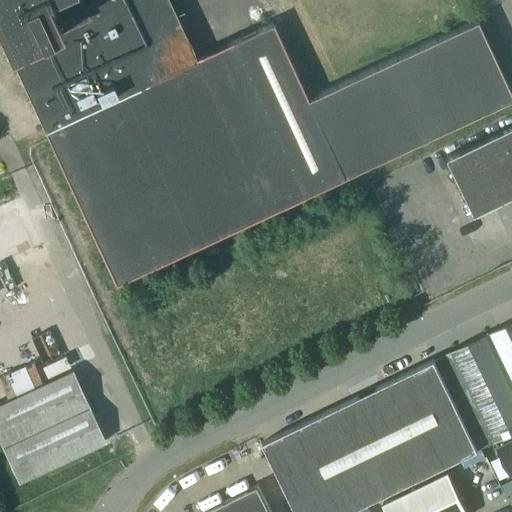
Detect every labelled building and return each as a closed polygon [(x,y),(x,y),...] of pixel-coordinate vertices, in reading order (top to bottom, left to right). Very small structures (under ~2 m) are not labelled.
[(0,0),(0,30),(115,280),(304,193),(303,192),(343,174),(511,95),(511,93),(477,17),(307,96),(272,21),(192,56),(166,0),(0,0)] [(511,123),(445,157),(472,213),(511,193),(511,123)] [(434,163),(398,181),(424,235),(461,218),(434,163)] [(511,320),(451,349),(440,355),(483,445),(495,440),(511,431),(511,320)] [(440,355),(263,440),(297,511),(345,511),(483,445),(440,355)] [(72,369),(0,402),(0,439),(19,480),(105,440),(72,369)] [(511,439),(499,446),(497,447),(511,475),(511,474),(511,439)] [(382,502),(387,511),(468,511),(449,470),(382,502)] [(272,511),(258,484),(200,511),(272,511)]
